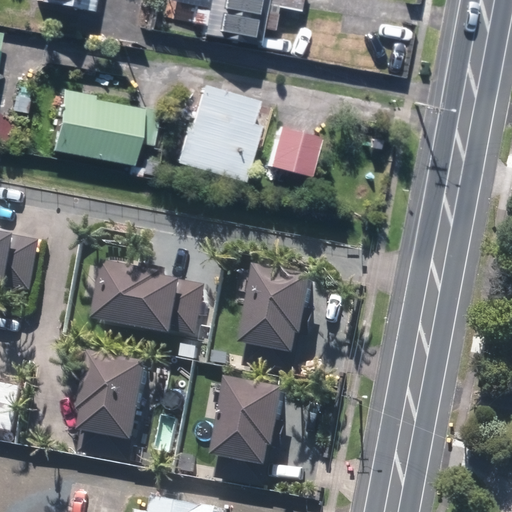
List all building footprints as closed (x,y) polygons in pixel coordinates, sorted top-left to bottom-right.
[(44,0),(44,3),(87,10),(89,0),(44,0)] [(197,35),(253,45),(256,27),(268,29),(272,5),(297,9),(298,0),(204,0),(203,7),(191,5),(188,23),(198,24),(197,35)] [(172,162),(237,181),(252,126),(245,124),(252,100),(199,85),(186,132),(181,131),(172,162)] [(47,150),(127,164),(137,109),(88,100),(89,94),(58,89),(47,150)] [(135,142),(150,144),(156,110),(141,108),(135,142)] [(265,165),(307,176),(317,137),(275,127),(265,165)] [(136,167),(145,168),(147,158),(137,156),(136,167)] [(33,290),(41,242),(2,235),(3,226),(0,225),(0,289),(10,291),(11,286),(33,290)] [(198,334),(207,287),(164,279),(165,275),(107,265),(97,321),(176,335),(176,330),(198,334)] [(312,280),(263,270),(248,346),(251,346),(248,366),(291,374),(299,337),(301,337),(312,280)] [(199,349),(183,346),(181,357),(197,360),(199,349)] [(230,354),(216,353),(215,363),(228,365),(230,354)] [(84,452),(131,461),(135,443),(137,443),(150,365),(92,355),(87,385),(83,384),(79,409),(83,410),(82,412),(86,412),(83,434),(87,435),(84,452)] [(0,430),(15,433),(23,386),(0,382),(0,430)] [(285,394),(235,385),(222,455),(225,456),(221,477),(265,485),(271,448),(275,449),(285,394)] [(162,469),(164,458),(149,456),(147,467),(162,469)] [(197,457),(186,456),(183,470),(194,473),(197,457)] [(219,511),(220,509),(155,499),(152,511),(143,511),(138,511),(137,511),(219,511)]
